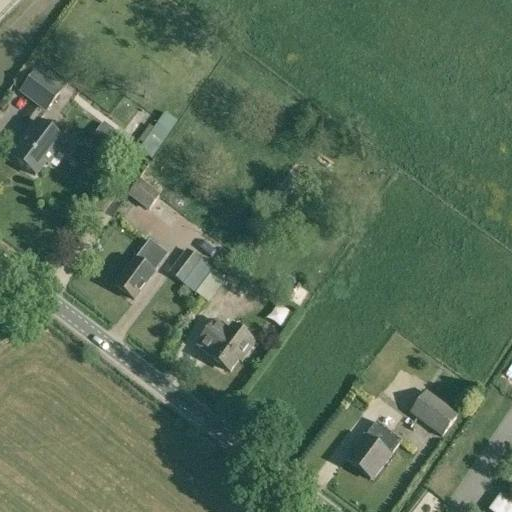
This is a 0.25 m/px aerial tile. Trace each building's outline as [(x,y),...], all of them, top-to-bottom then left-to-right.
[(21,92),(47,111),(61,92),(36,72),(21,92)] [(159,108),(137,145),(149,153),(172,116),(159,108)] [(13,160),(35,177),(45,164),(47,165),(65,142),(38,122),(21,145),(23,147),(13,160)] [(311,155),(328,139),(313,123),(296,139),(311,155)] [(127,197),(148,212),(160,196),(140,181),(127,197)] [(154,274),(168,256),(149,241),(115,287),(134,301),(154,275),(154,274)] [(196,295),(214,272),(187,251),(169,275),(196,295)] [(209,357),(208,358),(230,375),(239,362),(242,364),(256,345),(232,327),(229,331),(216,322),(197,348),(209,357)] [(459,417),(426,393),(409,416),(442,441),(459,417)] [(363,439),(346,463),(373,483),(390,459),(402,443),(376,423),(364,439),(363,439)]
